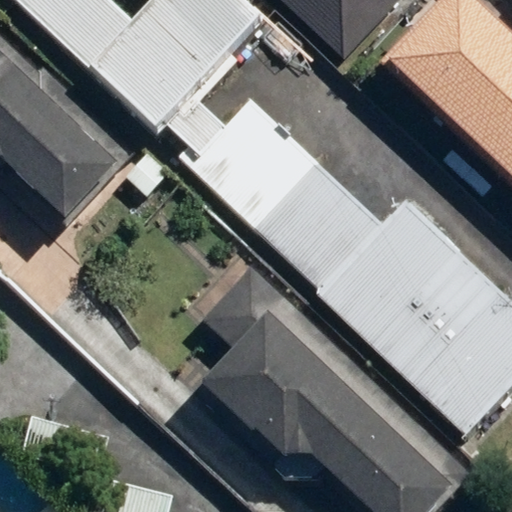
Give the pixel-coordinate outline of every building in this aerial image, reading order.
[(169,0),(175,5),(154,28),(123,0),(34,0),(178,134),(283,21),(260,0),(169,0)] [(290,0),(356,65),(420,0),(290,0)] [(511,21),(488,0),(457,0),(399,65),(511,167),(511,21)] [(0,33),(0,182),(2,185),(24,163),(85,222),(138,168),(0,33)] [(268,104),(203,168),(331,297),(396,233),(268,104)] [(511,405),(511,294),(424,205),(396,233),(331,297),(475,442),(511,405)] [(252,349),(219,385),(312,471),(332,450),(398,511),(447,511),(484,473),(261,267),(216,316),(252,349)] [(37,416),(26,458),(109,479),(119,437),(37,416)] [(179,511),(183,497),(103,477),(94,511),(179,511)]
